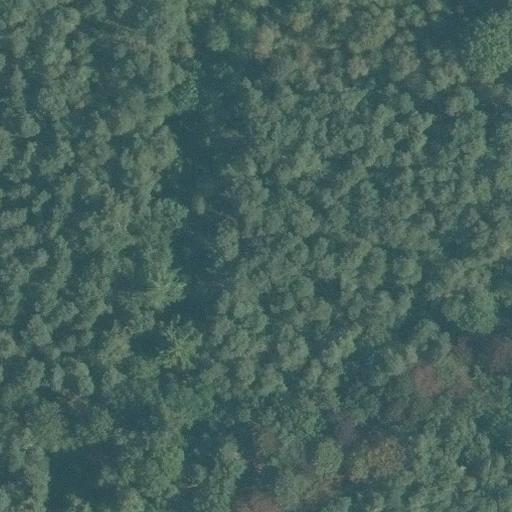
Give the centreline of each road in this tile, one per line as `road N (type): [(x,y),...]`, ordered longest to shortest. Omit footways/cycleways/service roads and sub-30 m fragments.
road 1 (track): [(220,0),(145,511)]
road 2 (track): [(0,416),(162,416)]
